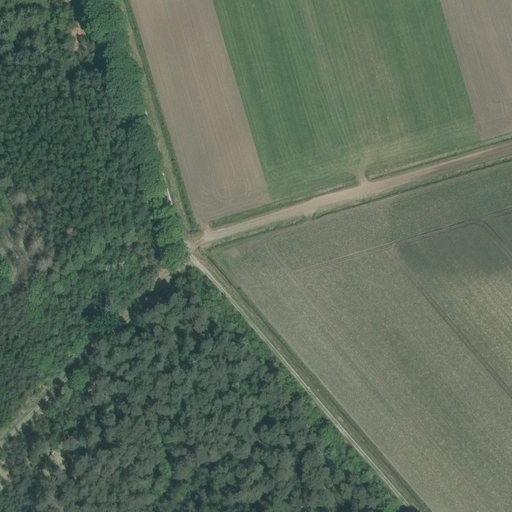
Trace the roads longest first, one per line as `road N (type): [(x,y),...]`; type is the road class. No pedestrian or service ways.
road 1 (track): [(191,257),(409,511)]
road 2 (track): [(201,238),(511,147)]
road 3 (track): [(0,444),(191,257)]
road 4 (track): [(113,0),(186,249)]
